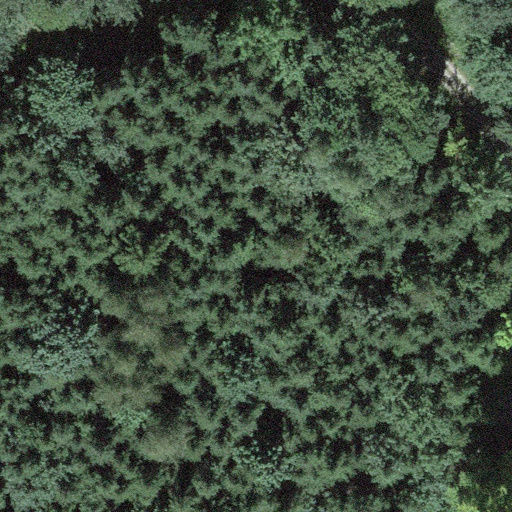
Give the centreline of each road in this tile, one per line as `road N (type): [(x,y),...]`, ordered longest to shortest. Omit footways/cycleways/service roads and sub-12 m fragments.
road 1 (track): [(330,0),(387,24),(462,95),(511,183)]
road 2 (track): [(511,392),(433,511)]
